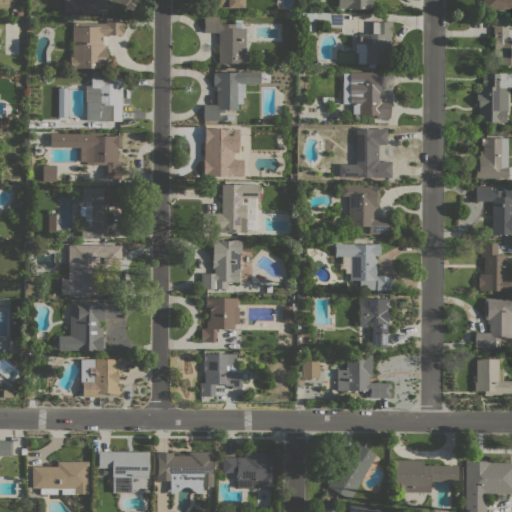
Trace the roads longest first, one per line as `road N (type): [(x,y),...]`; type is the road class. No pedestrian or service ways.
road 1 (tertiary): [(511,422),(0,418)]
road 2 (residential): [(430,422),(432,0)]
road 3 (residential): [(159,420),(161,0)]
